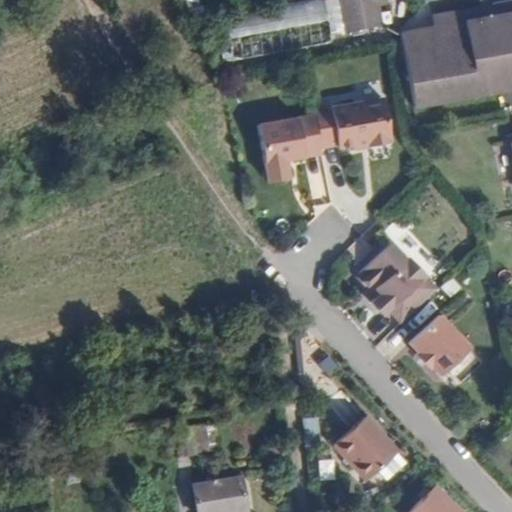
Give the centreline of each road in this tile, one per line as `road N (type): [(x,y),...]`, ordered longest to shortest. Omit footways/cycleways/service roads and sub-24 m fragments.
road 1 (track): [(94,0),(249,231),(293,276)]
road 2 (residential): [(507,511),(293,276)]
road 3 (track): [(338,331),(301,374),(310,511)]
